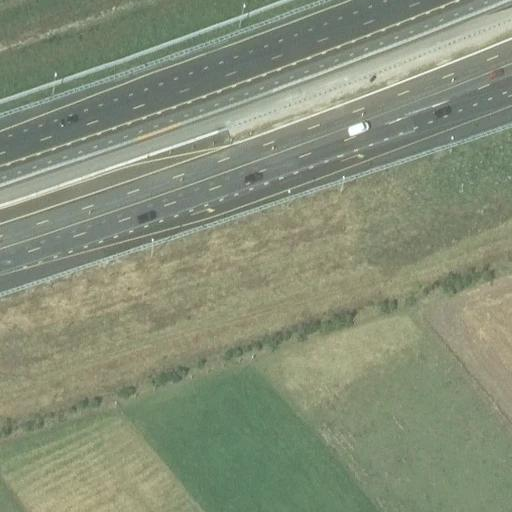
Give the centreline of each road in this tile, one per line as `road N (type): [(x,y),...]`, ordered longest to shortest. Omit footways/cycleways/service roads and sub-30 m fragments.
road 1 (motorway): [(486,0),(0,178)]
road 2 (motorway): [(216,172),(511,59)]
road 3 (motorway): [(216,172),(391,141),(511,101)]
road 4 (motorway): [(0,245),(216,172)]
